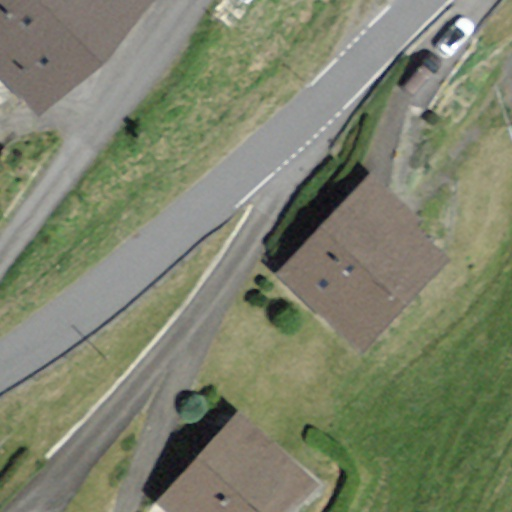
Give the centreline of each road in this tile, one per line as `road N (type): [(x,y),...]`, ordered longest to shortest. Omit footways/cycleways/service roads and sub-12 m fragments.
road 1 (unclassified): [(0,366),(111,290),(252,170),(423,0)]
road 2 (residential): [(191,0),(0,254)]
